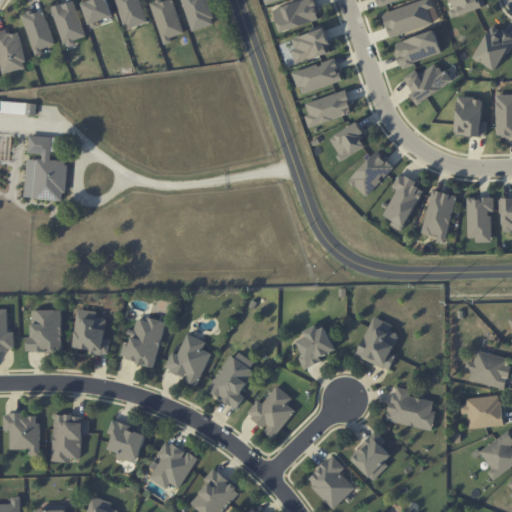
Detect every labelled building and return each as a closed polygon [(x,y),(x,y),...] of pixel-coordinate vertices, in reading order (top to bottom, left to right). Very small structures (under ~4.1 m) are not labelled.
[(65,48),(76,44),(75,39),(86,36),(75,0),(53,6),(65,48)] [(114,18),(108,0),(88,0),(89,1),(84,3),(90,25),(114,18)] [(148,22),(140,0),(116,0),(126,29),(148,22)] [(173,0),(163,0),(152,4),(165,45),(173,42),(171,38),(184,33),(173,0)] [(216,24),(208,0),(182,0),(193,31),(216,24)] [(302,0),(273,10),(281,32),(321,18),(314,0),(302,0)] [(429,9),(434,7),(431,0),(423,0),(383,13),(391,37),(433,23),(429,9)] [(486,7),(483,0),(449,0),(452,9),(449,10),(452,18),(486,7)] [(22,14),(34,53),(56,46),(44,10),(34,13),(34,10),(22,14)] [(491,26),(495,25),(511,35),(511,47),(509,52),(507,51),(494,70),(475,59),(473,56),(491,26)] [(296,62),(331,53),(324,28),(292,36),(295,49),(292,49),(296,62)] [(19,32),(8,34),(7,29),(0,30),(0,61),(3,74),(28,67),(19,32)] [(442,53),(434,30),(394,43),(402,67),(442,53)] [(302,94),(343,81),(336,58),(294,72),(302,94)] [(454,83),(448,71),(443,74),(438,64),(418,74),(417,71),(405,77),(414,93),(412,94),(416,102),(454,83)] [(310,128),(354,113),(346,90),(306,103),(310,114),(306,116),(310,128)] [(511,136),(511,94),(497,95),(498,137),(511,136)] [(486,136),(487,122),(482,121),(483,98),(457,97),(456,135),(486,136)] [(37,114),(37,102),(1,101),(1,114),(37,114)] [(366,147),(361,137),(365,135),(359,122),(330,138),(341,160),(366,147)] [(35,199),(65,201),(68,162),(51,160),(52,151),(58,152),(59,137),(30,135),(29,152),(38,153),(35,199)] [(367,196),(395,167),(377,151),(349,180),(367,196)] [(402,231),(426,188),(400,174),(393,187),(398,189),(384,215),(393,220),(391,225),(402,231)] [(446,241),(458,196),(434,189),(421,235),(446,241)] [(492,211),(495,211),(494,197),(468,197),(468,238),(476,238),(476,242),(492,242),(492,211)] [(511,197),(502,198),(503,232),(511,232),(511,197)] [(0,350),(15,350),(14,331),(9,332),(8,309),(0,308),(0,350)] [(61,310),(32,310),(32,336),(27,337),(27,352),(62,351),(61,310)] [(105,338),(107,314),(76,312),(74,348),(89,349),(89,353),(109,355),(110,338),(105,338)] [(393,324),(374,316),(357,356),(390,370),(396,355),(392,353),(400,334),(391,330),(393,324)] [(165,321),(148,317),(148,320),(137,318),(132,343),(124,341),(121,359),(156,365),(165,321)] [(305,369),(323,361),(321,357),(336,350),(324,324),(305,332),(307,336),(297,341),(304,355),(299,357),(305,369)] [(197,385),(212,353),(203,349),(206,342),(187,333),(178,354),(173,351),(165,368),(186,378),(185,380),(197,385)] [(467,360),(465,369),(472,371),(469,380),(506,390),(511,366),(507,365),(508,358),(477,350),(474,362),(467,360)] [(237,408),(245,396),(241,394),(255,370),(230,355),(208,390),(237,408)] [(263,404),(258,400),(248,414),(267,428),(265,431),(275,438),(296,410),(288,404),(293,398),(277,385),(263,404)] [(433,430),(437,411),(433,410),(434,401),(410,396),(411,390),(394,386),(388,421),(433,430)] [(504,425),(501,396),(460,401),(462,414),(468,414),(470,429),(504,425)] [(40,454),(40,414),(5,414),(5,430),(10,430),(10,449),(31,449),(31,455),(40,454)] [(89,433),(89,416),(55,415),(53,461),(73,462),(73,458),(82,458),(83,433),(89,433)] [(146,435),(130,430),(132,425),(113,419),(108,433),(114,435),(108,454),(137,463),(146,435)] [(480,451),(492,469),(488,472),(494,480),(511,466),(511,433),(509,430),(480,451)] [(350,458),(373,480),(395,457),(382,445),(386,441),(376,431),(350,458)] [(198,458),(167,440),(157,457),(161,459),(150,478),(168,489),(171,483),(180,488),(198,458)] [(341,472),(346,468),(334,455),(308,480),(335,508),(356,488),(341,472)] [(204,479),(209,483),(191,503),(201,511),(222,511),(241,492),(215,468),(204,479)] [(113,502),(92,496),(87,511),(120,511),(121,511),(112,508),(113,502)] [(12,503),(0,503),(0,511),(21,511),(21,497),(12,497),(12,503)]
